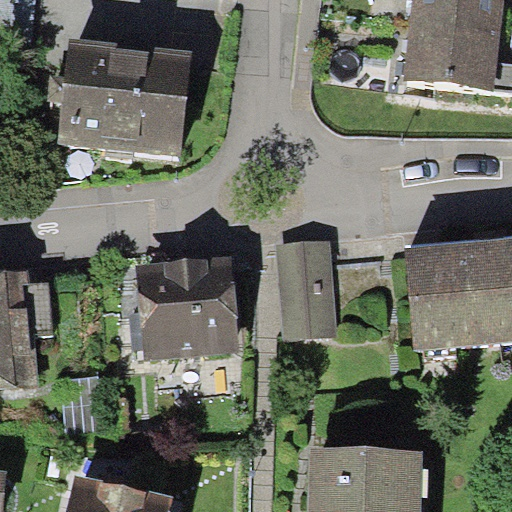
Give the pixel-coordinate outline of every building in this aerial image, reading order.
[(511,0),(416,0),(408,82),(511,92),(511,70),(497,68),(498,56),(501,24),(503,0),(511,0)] [(58,148),(183,160),(194,55),(72,43),(68,80),(51,78),(49,106),(62,108),(58,148)] [(290,337),(340,333),(333,244),(283,248),(290,337)] [(511,346),(511,244),(501,245),(402,253),(414,356),(511,346)] [(145,362),(241,354),(233,263),(138,271),(142,317),(132,318),(135,352),(144,351),(145,362)] [(0,388),(37,386),(29,278),(0,279),(0,388)] [(422,511),(424,458),(313,455),(311,511),(422,511)] [(173,511),(176,500),(73,478),(66,511),(173,511)]
